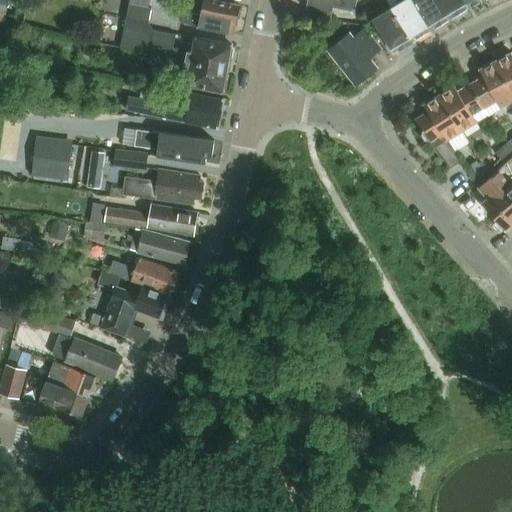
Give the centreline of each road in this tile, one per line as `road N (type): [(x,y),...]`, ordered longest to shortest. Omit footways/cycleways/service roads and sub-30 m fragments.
road 1 (residential): [(91,459),(164,365),(202,300),(253,99)]
road 2 (residential): [(511,297),(369,121)]
road 3 (residential): [(369,121),(376,100),(402,80),(511,17)]
